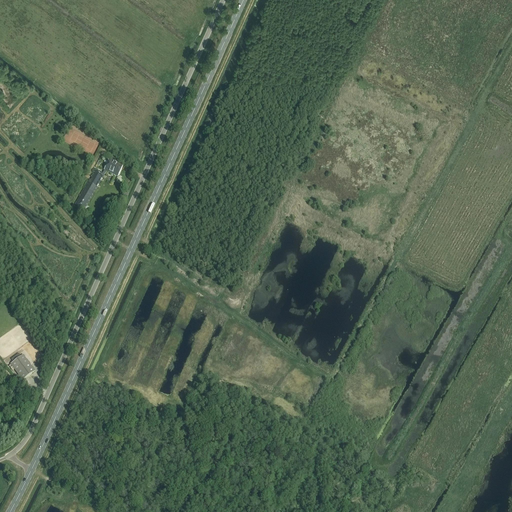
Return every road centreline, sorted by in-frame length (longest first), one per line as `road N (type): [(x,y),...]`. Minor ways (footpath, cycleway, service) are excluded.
road 1 (unclassified): [(31,470),(9,456),(33,426),(222,0)]
road 2 (secondary): [(31,470),(243,0)]
